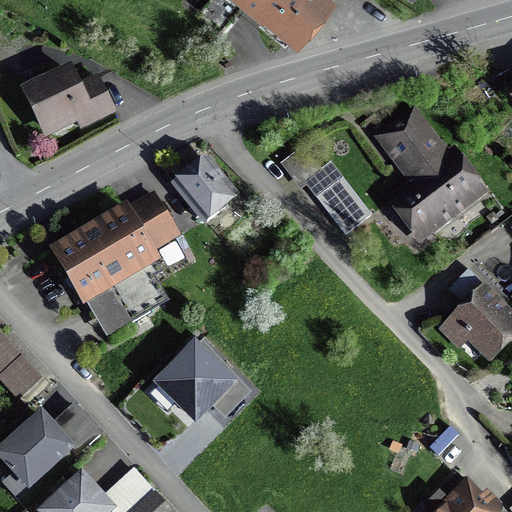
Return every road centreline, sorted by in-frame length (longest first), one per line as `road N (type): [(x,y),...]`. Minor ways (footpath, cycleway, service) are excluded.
road 1 (residential): [(197,109),(459,394)]
road 2 (unclassified): [(511,17),(197,109)]
road 3 (residential): [(0,298),(187,511)]
road 4 (unclassified): [(197,109),(24,198)]
